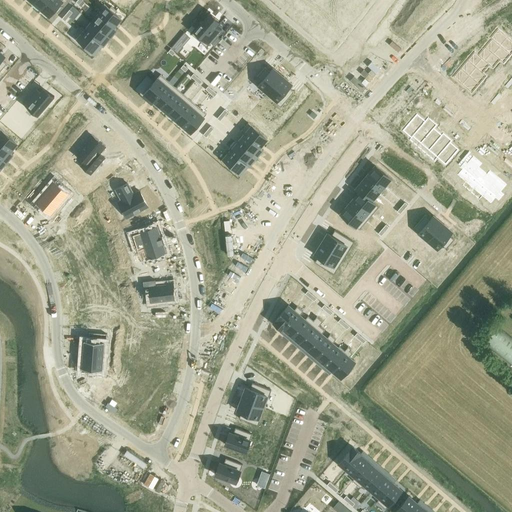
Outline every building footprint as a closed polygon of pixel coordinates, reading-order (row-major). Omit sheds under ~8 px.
[(35,0),(34,3),(41,9),(48,0),(35,0)] [(60,0),(48,0),(41,9),(49,16),(54,11),(58,13),(63,7),(59,5),(62,1),(60,0)] [(104,4),(97,12),(114,27),(121,18),(115,13),(117,11),(111,6),(109,8),(104,4)] [(98,14),(92,22),(107,35),(114,27),(97,12),(97,13),(98,14)] [(209,14),(192,34),(206,47),(221,29),(216,25),(219,22),(209,14)] [(81,27),(101,44),(100,43),(107,35),(92,22),(85,30),(81,27)] [(81,27),(74,36),(94,53),(101,44),(81,27)] [(511,41),(498,29),(490,38),(511,55),(511,53),(511,41)] [(491,40),(485,47),(504,63),(511,55),(490,38),(491,40)] [(474,52),(493,68),(500,61),(503,64),(504,63),(485,47),(478,55),(474,52)] [(474,52),(467,61),(486,77),(486,76),(483,73),(489,66),(492,69),(493,68),(474,52)] [(467,61),(460,69),(479,85),(486,77),(467,61)] [(265,67),(257,77),(262,81),(258,85),(268,93),(266,95),(282,76),(273,68),(270,71),(265,67)] [(460,69),(453,78),(472,94),(479,85),(460,69)] [(160,74),(143,94),(152,101),(153,100),(169,82),(160,74)] [(282,76),(266,95),(281,107),(287,112),(300,97),(294,91),(289,87),(291,84),(282,76)] [(169,82),(153,100),(160,106),(176,88),(169,82)] [(37,86),(23,102),(38,115),(55,95),(45,87),(42,90),(37,86)] [(176,88),(160,106),(168,113),(183,94),(176,88)] [(183,94),(168,113),(175,119),(191,100),(183,94)] [(191,100),(175,119),(182,125),(198,107),(191,100)] [(198,107),(182,125),(191,132),(206,114),(198,107)] [(417,114),(402,131),(411,138),(428,118),(425,121),(417,114)] [(428,118),(411,138),(412,139),(413,137),(421,144),(437,125),(428,118)] [(248,123),(241,131),(260,147),(267,138),(248,123)] [(437,125),(421,144),(429,151),(443,134),(441,135),(434,129),(437,125)] [(0,129),(0,128),(0,143),(10,152),(17,143),(0,129)] [(236,141),(253,155),(260,147),(241,131),(244,134),(238,142),(236,141)] [(443,134),(429,151),(437,158),(452,141),(443,134)] [(92,135),(76,154),(84,161),(81,165),(91,174),(105,158),(104,157),(101,154),(100,153),(105,146),(92,135)] [(236,141),(229,149),(247,165),(247,164),(246,163),(253,155),(236,141)] [(452,141),(437,158),(446,165),(459,150),(450,143),(452,141)] [(0,143),(0,157),(3,160),(10,152),(0,143)] [(230,151),(223,159),(240,173),(247,165),(229,149),(230,151)] [(461,170),(457,175),(465,182),(482,163),(473,156),(467,163),(465,161),(459,168),(461,170)] [(482,163),(465,182),(474,189),(490,170),(489,170),(486,174),(479,167),(482,164),(482,163)] [(375,165),(366,177),(381,189),(382,191),(392,180),(375,165)] [(54,170),(47,178),(52,182),(59,174),(54,170)] [(490,170),(474,189),(482,196),(498,177),(490,170)] [(366,177),(356,188),(360,191),(371,201),(381,189),(366,177)] [(498,177),(482,196),(491,204),(495,198),(499,201),(504,195),(501,192),(507,185),(498,177)] [(54,183),(37,203),(51,214),(58,206),(63,211),(73,199),(54,183)] [(127,183),(116,189),(122,200),(119,202),(127,218),(148,207),(140,191),(133,194),(127,183)] [(410,189),(407,193),(413,199),(417,194),(410,189)] [(360,191),(350,202),(369,218),(379,207),(371,201),(360,191)] [(350,202),(341,214),(359,229),(369,218),(350,202)] [(425,214),(414,228),(428,240),(442,224),(433,216),(430,219),(425,214)] [(94,215),(87,219),(90,226),(98,223),(94,215)] [(442,224),(428,240),(437,248),(441,244),(446,249),(454,239),(449,235),(452,232),(442,224)] [(140,232),(132,235),(137,249),(145,246),(148,258),(165,252),(157,226),(140,232)] [(328,233),(321,244),(344,258),(354,242),(335,230),(331,235),(328,233)] [(75,242),(61,248),(68,264),(90,254),(83,239),(85,239),(82,232),(73,236),(75,242)] [(321,244),(315,254),(318,256),(315,262),(334,274),(344,258),(321,244)] [(155,280),(143,281),(145,302),(151,302),(174,299),(172,284),(156,286),(155,280)] [(288,305),(274,322),(282,330),(283,328),(297,312),(294,310),(288,305)] [(297,312),(283,328),(291,335),(305,319),(300,315),(297,312)] [(305,319),(291,335),(300,342),(316,323),(313,320),(308,316),(305,319)] [(316,323),(300,342),(308,349),(321,333),(325,330),(319,325),(316,323)] [(511,337),(495,324),(481,342),(511,366),(511,337)] [(142,331),(141,340),(145,341),(145,347),(147,348),(145,360),(159,362),(161,350),(171,351),(174,334),(147,330),(147,332),(142,331)] [(84,340),(82,368),(102,370),(104,342),(106,343),(107,334),(89,333),(88,341),(84,340)] [(321,333),(308,349),(316,356),(330,340),(327,338),(321,333)] [(330,340),(316,356),(324,363),(338,347),(333,343),(330,340)] [(338,347),(324,363),(333,370),(348,353),(345,350),(339,346),(338,347)] [(348,353),(333,370),(341,377),(346,372),(348,374),(353,368),(351,366),(355,362),(349,357),(351,355),(348,353)] [(148,386),(138,410),(153,416),(163,391),(155,389),(158,382),(145,377),(142,384),(148,386)] [(246,388),(242,399),(265,408),(271,390),(252,383),(250,389),(246,388)] [(242,399),(237,411),(241,412),(239,418),(258,425),(265,408),(242,399)] [(229,432),(225,444),(246,452),(252,434),(235,427),(233,434),(229,432)] [(353,446),(339,463),(347,470),(361,454),(353,446)] [(361,454),(347,470),(355,477),(354,478),(352,480),(368,462),(360,455),(361,454)] [(220,463),(215,474),(236,482),(243,464),(226,458),(223,464),(220,463)] [(368,462),(352,480),(361,487),(377,469),(368,462)] [(377,469),(361,487),(361,488),(363,486),(370,493),(385,476),(377,469)] [(385,476),(370,493),(371,493),(371,492),(372,491),(380,498),(379,499),(377,501),(377,502),(393,483),(385,476)] [(393,483),(377,502),(386,509),(387,507),(401,490),(393,483)] [(395,511),(409,511),(417,504),(408,496),(395,511)]
